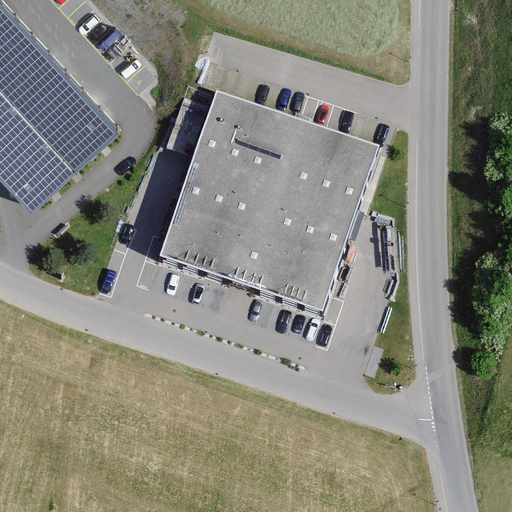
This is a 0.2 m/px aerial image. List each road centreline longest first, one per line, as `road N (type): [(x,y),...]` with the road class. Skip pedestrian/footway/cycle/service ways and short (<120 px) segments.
road 1 (unclassified): [(433,0),(433,281),(462,511)]
road 2 (unknown): [(0,283),(27,241),(120,146),(130,116),(27,0)]
